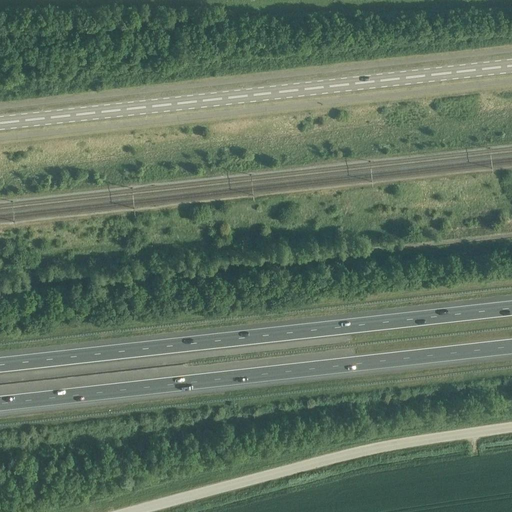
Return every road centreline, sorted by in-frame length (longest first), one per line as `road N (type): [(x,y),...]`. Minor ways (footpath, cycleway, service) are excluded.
road 1 (primary): [(0,125),(511,67)]
road 2 (motorway): [(511,308),(0,365)]
road 3 (motorway): [(0,404),(511,347)]
road 4 (tertiary): [(129,511),(393,446),(511,428)]
